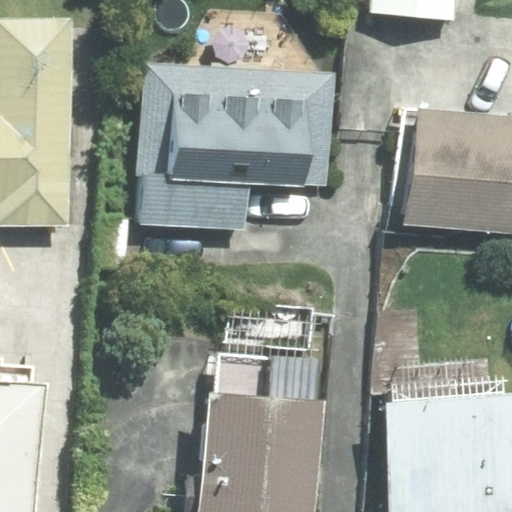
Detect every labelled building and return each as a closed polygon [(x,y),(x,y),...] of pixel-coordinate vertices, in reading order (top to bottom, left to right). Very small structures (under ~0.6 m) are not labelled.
[(0,0),(0,213),(63,215),(64,2),(0,0)] [(135,167),(140,168),(137,214),(240,221),(244,168),(296,171),(295,179),(321,181),(329,63),(143,51),(135,167)] [(511,102),(412,94),(402,209),(511,218),(511,102)] [(124,213),(97,212),(95,260),(122,261),(124,213)] [(511,259),(503,259),(501,308),(511,308),(511,259)] [(303,381),(306,343),(264,339),(261,381),(201,376),(190,511),(307,511),(317,382),(303,381)] [(0,358),(0,511),(20,511),(35,362),(0,358)] [(505,377),(377,383),(383,511),(511,511),(511,431),(507,432),(505,377)]
